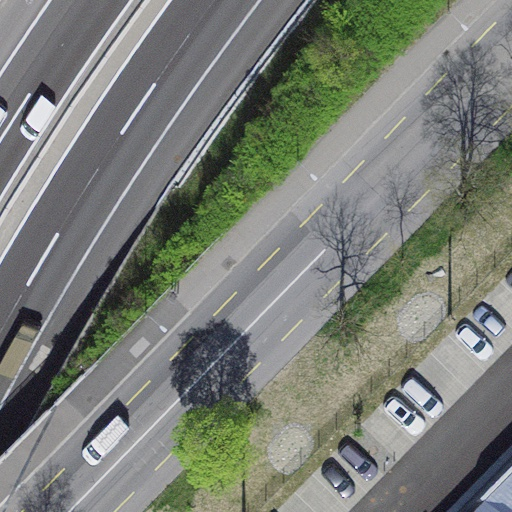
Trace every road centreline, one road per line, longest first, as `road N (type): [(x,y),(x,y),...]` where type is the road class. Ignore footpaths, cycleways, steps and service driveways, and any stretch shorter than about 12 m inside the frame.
road 1 (secondary): [(511,56),(69,511)]
road 2 (motorway): [(0,336),(121,133),(215,0)]
road 3 (motorway): [(94,0),(0,141)]
